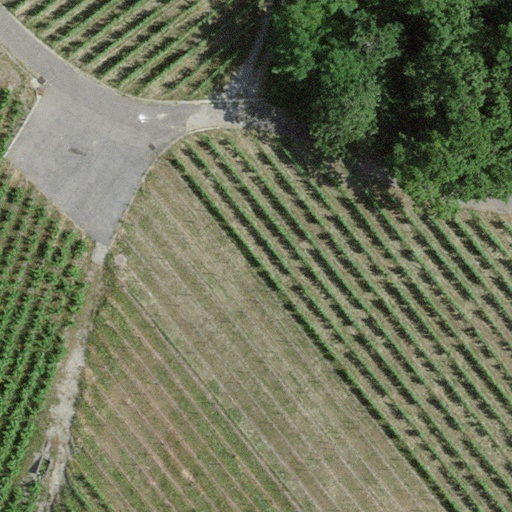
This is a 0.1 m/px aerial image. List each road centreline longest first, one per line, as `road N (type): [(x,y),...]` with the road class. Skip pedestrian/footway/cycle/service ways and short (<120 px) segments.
road 1 (residential): [(0,34),(33,73),(139,119),(297,116),(451,189),(511,199)]
road 2 (track): [(223,117),(271,55),(281,0)]
